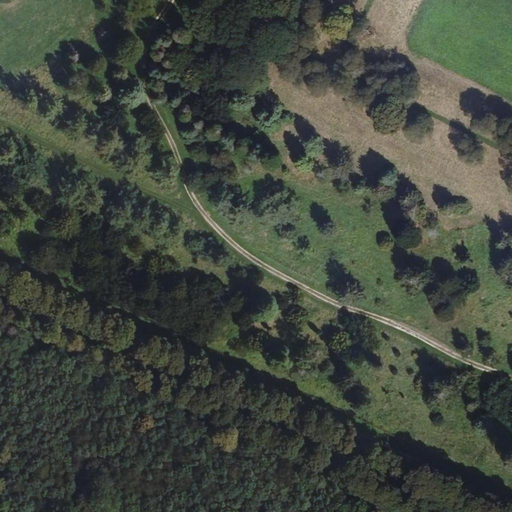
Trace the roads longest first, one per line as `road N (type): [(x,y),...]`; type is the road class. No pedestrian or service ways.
road 1 (track): [(511,390),(245,268),(198,214)]
road 2 (track): [(511,130),(342,44),(365,0)]
road 3 (track): [(198,214),(146,75),(176,0)]
road 4 (track): [(198,214),(0,119)]
